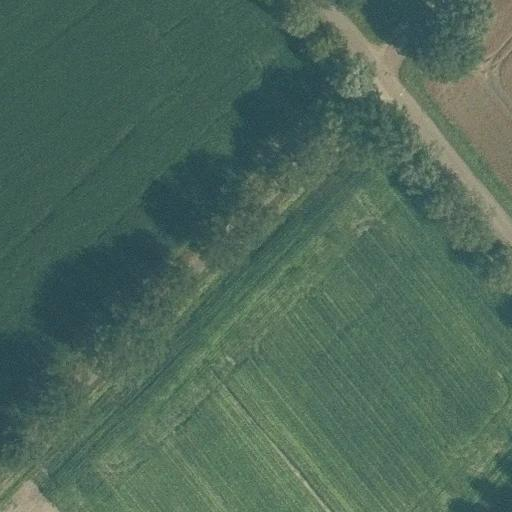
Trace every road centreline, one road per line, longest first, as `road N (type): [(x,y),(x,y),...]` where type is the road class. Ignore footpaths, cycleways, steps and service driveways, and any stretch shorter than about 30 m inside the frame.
road 1 (unclassified): [(0,464),(383,78)]
road 2 (tertiary): [(511,236),(383,78)]
